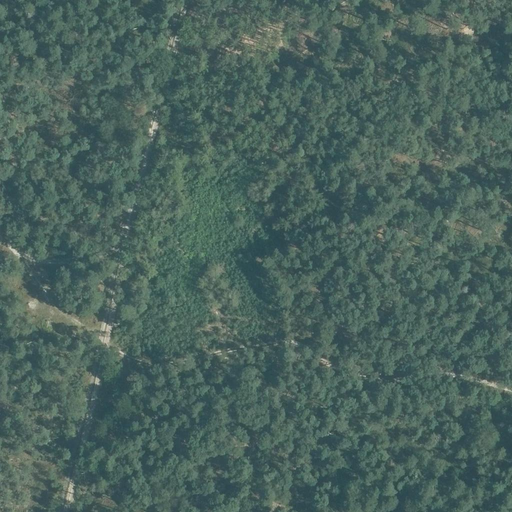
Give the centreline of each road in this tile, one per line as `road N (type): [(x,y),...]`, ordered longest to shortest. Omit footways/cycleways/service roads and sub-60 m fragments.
road 1 (track): [(511,390),(450,376),(357,377),(286,342),(152,365),(105,342)]
road 2 (track): [(185,0),(105,342)]
road 3 (track): [(105,342),(65,511)]
road 4 (track): [(105,342),(45,297),(0,240)]
